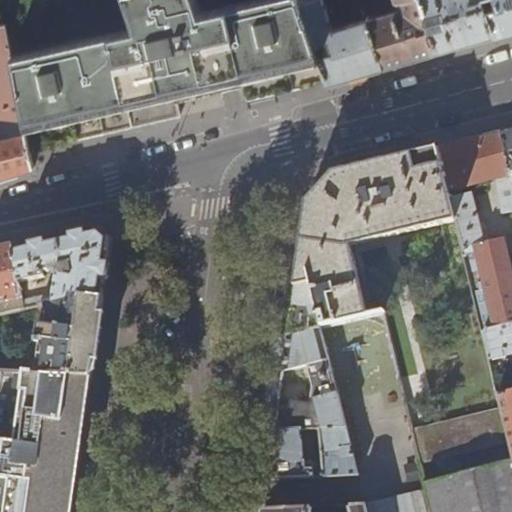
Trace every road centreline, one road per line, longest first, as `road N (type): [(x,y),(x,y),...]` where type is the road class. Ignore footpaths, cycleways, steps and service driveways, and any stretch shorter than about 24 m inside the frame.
road 1 (residential): [(178,494),(221,155)]
road 2 (residential): [(511,78),(221,155)]
road 3 (residential): [(221,155),(0,210)]
